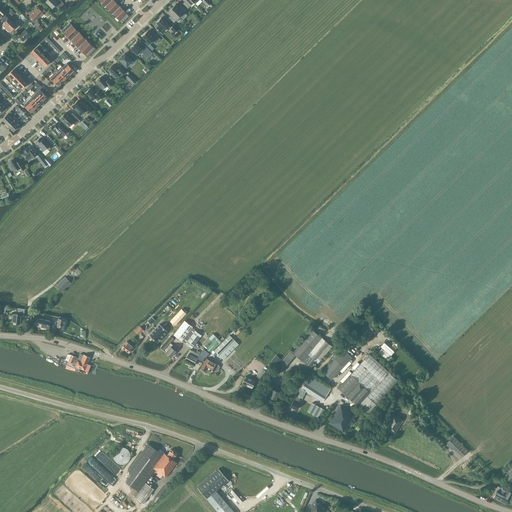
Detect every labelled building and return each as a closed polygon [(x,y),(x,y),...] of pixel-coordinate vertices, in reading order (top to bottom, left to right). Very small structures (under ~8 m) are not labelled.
[(55,6),(58,9),(63,3),(59,0),(58,0),(57,2),(54,0),(47,0),(46,2),(52,8),(55,6)] [(110,0),(105,6),(106,7),(107,6),(110,9),(116,3),(113,0),(110,0)] [(189,5),(193,1),(191,0),(183,0),(185,1),(183,3),(188,9),(190,6),(189,5)] [(116,3),(110,9),(112,12),(112,13),(113,14),(120,6),(116,3)] [(172,8),(181,18),(185,13),(184,12),(187,10),(181,5),(179,7),(176,4),(172,8)] [(120,6),(113,14),(114,15),(115,14),(117,17),(124,10),(120,7),(120,6)] [(34,10),(34,11),(40,17),(44,13),(48,17),(50,14),(42,7),(40,9),(38,7),(37,7),(36,7),(34,9),(34,10)] [(1,10),(0,10),(0,18),(2,20),(4,19),(8,14),(6,12),(2,8),(1,10)] [(167,12),(170,15),(168,17),(174,23),(176,21),(177,22),(181,18),(172,8),(168,12),(167,12)] [(124,10),(117,17),(120,20),(119,20),(122,23),(129,16),(124,10)] [(40,17),(34,11),(30,15),(32,17),(30,19),(35,24),(34,26),(35,26),(40,31),(43,28),(39,25),(40,24),(37,21),(40,17)] [(4,22),(2,25),(6,29),(13,22),(10,19),(12,18),(11,17),(8,14),(4,19),(2,20),(4,22)] [(158,24),(155,27),(160,31),(163,28),(165,30),(170,26),(161,17),(156,22),(158,24)] [(97,31),(104,38),(116,27),(109,19),(97,31)] [(15,24),(13,22),(6,29),(10,33),(14,29),(16,31),(20,26),(17,23),(16,23),(15,24)] [(70,23),(61,31),(62,31),(67,37),(75,30),(71,26),(72,25),(70,23)] [(179,30),(174,25),(170,28),(175,33),(179,30)] [(23,41),(30,34),(25,30),(19,36),(23,41)] [(75,30),(67,37),(71,40),(79,32),(78,31),(77,32),(75,30)] [(153,37),(147,31),(142,36),(150,44),(153,41),(156,44),(160,39),(155,34),(153,37)] [(71,40),(75,44),(83,36),(82,37),(79,34),(80,33),(79,32),(71,40),(71,41),(71,40)] [(82,37),(75,44),(78,47),(78,48),(86,39),(85,38),(84,39),(82,37)] [(86,39),(78,48),(82,51),(89,44),(86,41),(87,41),(86,39)] [(136,42),(131,48),(135,52),(134,53),(137,56),(141,52),(143,54),(145,52),(149,55),(152,52),(145,46),(143,48),(136,42)] [(35,58),(36,57),(45,48),(40,43),(31,52),(34,56),(35,58)] [(89,44),(82,51),(87,57),(96,49),(93,46),(92,47),(89,44)] [(40,62),(49,53),(45,48),(36,57),(39,60),(38,61),(40,62)] [(54,57),(49,53),(40,62),(43,65),(44,67),(45,66),(54,57)] [(125,53),(119,59),(120,60),(119,60),(121,62),(122,62),(126,67),(130,63),(132,65),(137,60),(132,55),(130,57),(128,57),(125,53)] [(67,63),(63,67),(70,74),(71,73),(72,74),(74,71),(67,63)] [(118,69),(113,65),(108,70),(115,78),(119,74),(121,76),(125,71),(120,66),(118,69)] [(62,66),(58,70),(66,78),(67,77),(67,78),(70,75),(70,74),(63,67),(62,66)] [(10,83),(19,74),(19,73),(18,72),(17,72),(14,69),(5,78),(10,83)] [(58,70),(54,74),(62,82),(66,78),(58,70)] [(22,77),(19,74),(10,83),(14,87),(23,78),(24,78),(22,77)] [(60,83),(62,82),(54,74),(50,77),(51,79),(49,81),(53,85),(55,83),(59,87),(61,84),(60,83)] [(106,81),(101,77),(96,82),(103,89),(106,86),(109,88),(113,84),(108,79),(106,81)] [(26,81),(23,78),(14,87),(19,92),(28,83),(27,81),(26,81)] [(41,86),(35,92),(43,101),(44,99),(45,100),(48,97),(44,93),(46,91),(41,86)] [(93,101),(96,97),(99,100),(104,96),(99,91),(96,93),(90,88),(85,93),(93,101)] [(43,101),(35,92),(31,96),(39,104),(40,103),(41,104),(43,101)] [(32,97),(28,101),(35,108),(36,109),(38,106),(39,104),(31,96),(32,97)] [(80,102),(78,100),(72,106),(80,115),(85,110),(88,113),(92,109),(83,99),(80,102)] [(24,105),(31,112),(35,108),(28,101),(24,105)] [(6,123),(12,117),(8,113),(2,119),(6,123)] [(68,127),(74,121),(77,124),(80,121),(74,115),(71,118),(66,113),(60,119),(68,127)] [(12,117),(6,123),(10,127),(16,121),(12,117)] [(16,121),(10,127),(13,131),(15,130),(16,129),(17,128),(20,125),(16,121)] [(55,124),(53,126),(52,126),(51,126),(50,128),(50,129),(49,129),(58,138),(61,134),(63,136),(68,132),(59,124),(57,126),(56,124),(55,124)] [(42,140),(40,138),(35,142),(43,151),(47,148),(48,150),(53,146),(45,137),(42,140)] [(22,154),(26,159),(31,156),(32,158),(37,155),(30,147),(30,146),(27,148),(24,151),(21,153),(21,154),(22,154)] [(20,171),(25,168),(20,160),(17,162),(14,158),(13,159),(12,159),(10,160),(9,161),(8,162),(10,165),(9,165),(11,168),(12,168),(14,171),(18,168),(20,171)] [(71,283),(70,281),(65,276),(56,285),(62,292),(71,283)] [(186,313),(181,309),(170,321),(175,326),(186,313)] [(13,314),(12,322),(17,323),(16,324),(20,325),(21,317),(24,317),(24,313),(18,312),(18,314),(13,314)] [(39,318),(38,322),(42,323),(41,326),(49,329),(52,329),(54,323),(51,322),(51,321),(39,318)] [(54,323),(52,329),(55,330),(56,326),(59,327),(59,328),(63,329),(65,321),(61,320),(62,319),(58,318),(57,324),(54,323)] [(181,340),(192,327),(184,320),(174,334),(181,340)] [(167,331),(160,324),(149,335),(157,342),(167,331)] [(140,326),(135,331),(138,335),(143,330),(140,326)] [(332,346),(322,338),(310,328),(290,351),(280,363),(274,374),(279,377),(285,367),(286,368),(288,365),(296,356),(302,361),(303,361),(313,369),(332,346)] [(182,341),(191,348),(200,336),(191,329),(182,341)] [(229,335),(233,339),(237,334),(234,331),(229,335)] [(386,332),(384,334),(393,343),(395,341),(386,332)] [(202,344),(210,352),(220,342),(213,334),(202,344)] [(238,344),(233,339),(229,335),(214,350),(223,359),(238,344)] [(172,345),(171,346),(169,344),(174,339),(170,336),(160,348),(166,352),(165,353),(170,357),(176,351),(174,349),(175,347),(172,345)] [(384,338),(382,341),(392,350),(395,348),(384,338)] [(361,352),(369,342),(367,340),(358,351),(361,352)] [(127,342),(122,348),(128,353),(133,347),(127,342)] [(388,355),(390,353),(381,344),(379,345),(388,355)] [(354,353),(356,351),(348,345),(347,346),(354,353)] [(197,359),(202,362),(204,357),(205,358),(209,353),(203,348),(199,354),(190,350),(185,359),(194,364),(197,359)] [(331,380),(352,357),(343,349),(322,371),(331,380)] [(75,357),(71,355),(69,361),(68,361),(65,368),(67,369),(87,373),(91,365),(87,364),(90,357),(84,355),(80,354),(77,360),(74,359),(75,357)] [(388,372),(368,354),(360,364),(338,388),(357,406),(358,404),(368,413),(397,380),(388,372)] [(352,370),(362,360),(360,357),(350,367),(352,370)] [(210,361),(207,359),(206,358),(201,369),(205,371),(207,366),(210,368),(210,369),(213,371),(214,370),(215,371),(216,371),(217,370),(219,367),(219,366),(218,365),(217,365),(218,364),(211,360),(210,361)] [(263,369),(257,377),(261,380),(268,373),(263,369)] [(306,392),(322,401),(330,388),(310,375),(306,380),(302,377),(292,393),(295,395),(292,400),(293,401),(290,406),(296,410),(306,392)] [(255,380),(245,376),(242,383),(251,388),(255,380)] [(268,396),(276,400),(279,393),(273,390),(275,386),(271,385),(269,391),(270,392),(268,396)] [(320,418),(324,410),(312,403),(307,411),(320,418)] [(329,423),(343,432),(354,413),(344,407),(343,408),(340,406),(329,423)] [(392,412),(383,427),(394,434),(403,420),(400,418),(400,417),(392,412)] [(445,444),(459,458),(467,450),(453,436),(445,444)] [(163,454),(148,443),(128,471),(129,472),(129,473),(131,475),(125,482),(138,492),(155,469),(157,471),(155,474),(160,478),(163,475),(166,477),(177,462),(174,460),(178,454),(171,449),(167,455),(164,453),(163,454)] [(125,463),(127,462),(129,461),(130,459),(130,457),(130,455),(130,452),(129,451),(127,449),(125,448),(123,447),(121,447),(119,448),(117,448),(116,449),(115,450),(114,452),(113,454),(113,456),(113,458),(114,460),(116,462),(117,463),(119,464),(121,465),(124,464),(125,463)] [(103,451),(93,463),(105,473),(110,467),(104,462),(110,456),(103,451)] [(93,468),(95,466),(88,460),(83,465),(88,469),(91,466),(93,468)] [(218,469),(197,487),(207,499),(228,481),(218,469)] [(145,483),(135,497),(143,504),(154,489),(145,483)] [(505,495),(503,494),(499,501),(506,504),(511,493),(507,490),(505,495)] [(497,491),(493,498),(499,501),(503,494),(497,491)] [(233,511),(219,495),(210,503),(217,511),(233,511)] [(316,499),(305,511),(324,511),(327,509),(316,499)] [(80,506),(76,511),(90,511),(93,508),(83,500),(81,502),(80,502),(78,504),(80,506)]
